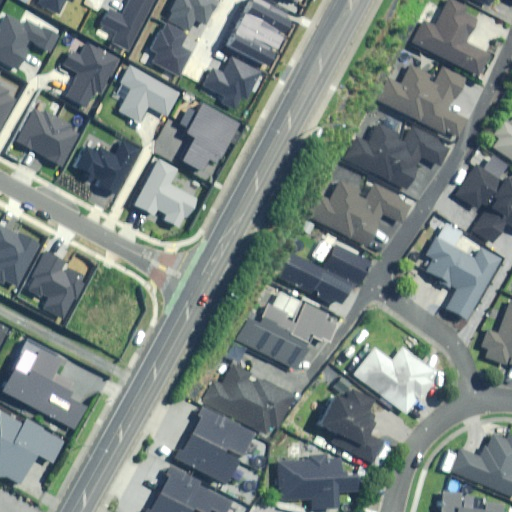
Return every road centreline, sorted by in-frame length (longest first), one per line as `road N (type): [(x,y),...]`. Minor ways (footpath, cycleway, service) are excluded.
road 1 (secondary): [(193,284),(350,0)]
road 2 (residential): [(375,284),(460,151),(511,41)]
road 3 (residential): [(0,179),(193,284)]
road 4 (residential): [(144,386),(0,310)]
road 5 (residential): [(375,284),(462,355),(474,398)]
road 6 (residential): [(394,511),(404,467),(430,428),(474,398)]
road 7 (secondary): [(77,511),(144,386)]
